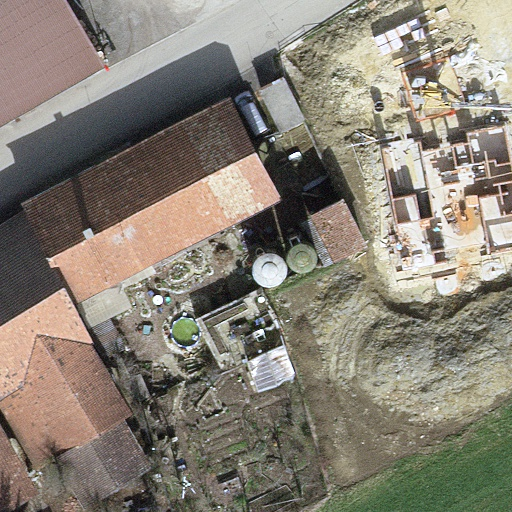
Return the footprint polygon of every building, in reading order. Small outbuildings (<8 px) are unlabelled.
[(60,0),(0,0),(0,127),(101,66),(60,0)] [(237,113),(35,213),(82,309),(285,208),(237,113)] [(344,219),(307,233),(319,265),(356,252),(344,219)] [(15,231),(0,240),(0,404),(24,442),(50,426),(67,452),(111,424),(94,398),(113,385),(15,231)] [(263,303),(120,366),(140,413),(283,350),(263,303)] [(237,418),(192,433),(203,465),(248,449),(237,418)] [(0,447),(0,511),(23,511),(32,508),(0,447)]
